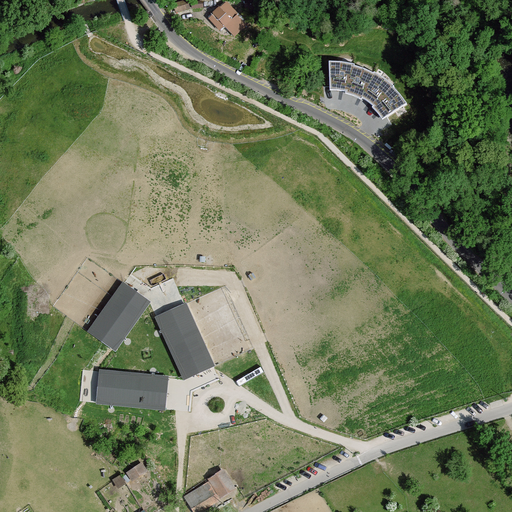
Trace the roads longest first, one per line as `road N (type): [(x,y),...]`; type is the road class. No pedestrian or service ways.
road 1 (tertiary): [(511,296),(371,145),(194,51),(156,11)]
road 2 (residential): [(511,408),(373,451)]
